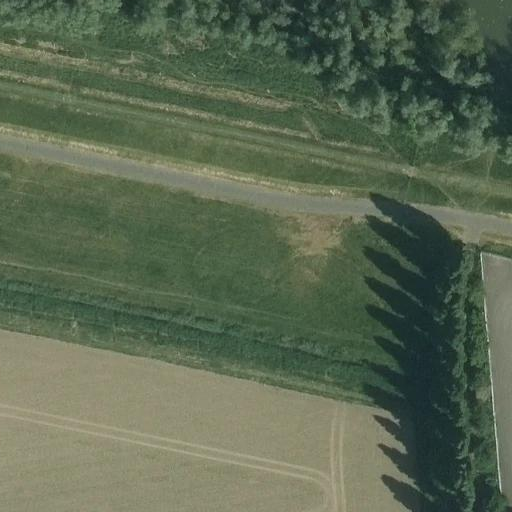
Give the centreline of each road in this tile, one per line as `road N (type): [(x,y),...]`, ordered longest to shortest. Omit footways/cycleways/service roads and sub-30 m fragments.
road 1 (track): [(511,189),(0,85)]
road 2 (track): [(0,30),(209,71)]
